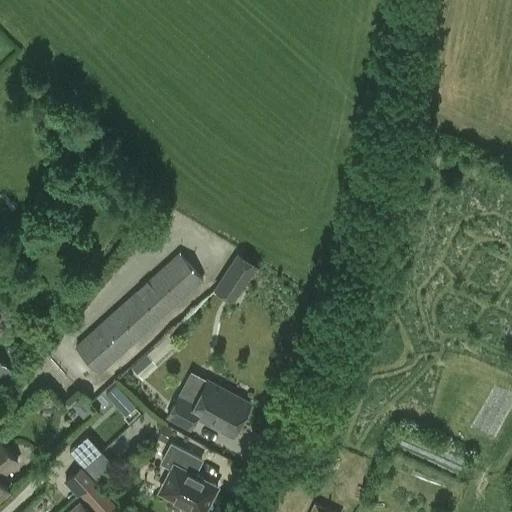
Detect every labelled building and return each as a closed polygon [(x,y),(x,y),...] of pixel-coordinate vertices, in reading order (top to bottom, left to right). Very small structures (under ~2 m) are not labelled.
[(100,374),(204,281),(179,252),(75,346),(100,374)] [(256,267),(238,255),(216,289),(234,300),(256,267)] [(147,351),(133,363),(140,371),(154,358),(147,351)] [(0,393),(18,375),(0,358),(0,393)] [(121,380),(109,388),(126,412),(138,405),(121,380)] [(208,380),(202,390),(188,383),(182,394),(179,393),(165,417),(190,431),(198,417),(233,436),(251,403),(208,380)] [(94,471),(112,454),(91,432),(73,449),(94,471)] [(0,498),(9,490),(0,480),(0,478),(20,462),(0,438),(0,498)] [(159,462),(169,467),(157,492),(180,503),(180,511),(181,511),(209,511),(213,505),(210,501),(218,486),(195,475),(204,458),(170,441),(159,462)] [(116,511),(120,508),(81,465),(63,481),(77,497),(80,494),(96,511),(116,511)] [(87,511),(79,502),(66,511),(87,511)]
